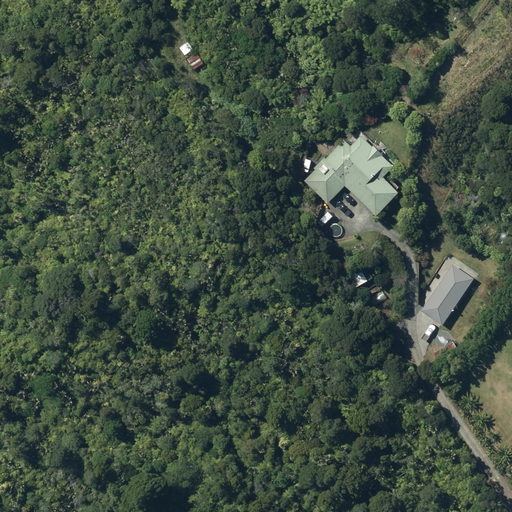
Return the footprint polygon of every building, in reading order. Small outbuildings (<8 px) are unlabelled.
[(190,38),(180,46),(199,70),(209,62),(190,38)] [(346,184),(378,214),(401,191),(385,176),(395,165),(383,154),(385,152),(376,143),(374,145),(363,134),(352,145),(346,138),(328,157),(326,156),(316,167),(317,168),(306,180),(329,202),(346,184)] [(278,152),(269,162),(287,178),(296,168),(278,152)] [(313,158),(305,157),(303,171),(312,172),(313,158)] [(445,322),(480,273),(458,257),(423,307),(445,322)] [(365,262),(349,272),(358,287),(375,277),(365,262)] [(378,305),(389,298),(384,291),(373,299),(378,305)] [(426,336),(441,361),(461,350),(445,324),(426,336)]
